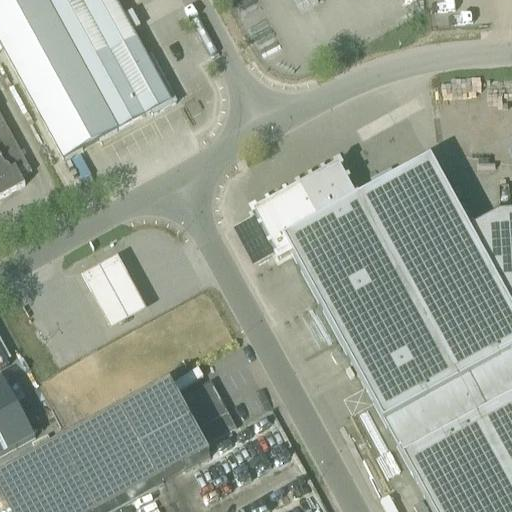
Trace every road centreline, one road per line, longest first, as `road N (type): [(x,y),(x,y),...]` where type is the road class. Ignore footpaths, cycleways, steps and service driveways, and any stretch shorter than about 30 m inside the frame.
road 1 (unclassified): [(351,511),(176,188)]
road 2 (unclassified): [(265,127),(367,80),(433,61),(511,55)]
road 3 (unclassified): [(0,280),(176,188)]
road 4 (unclassified): [(193,0),(265,127)]
